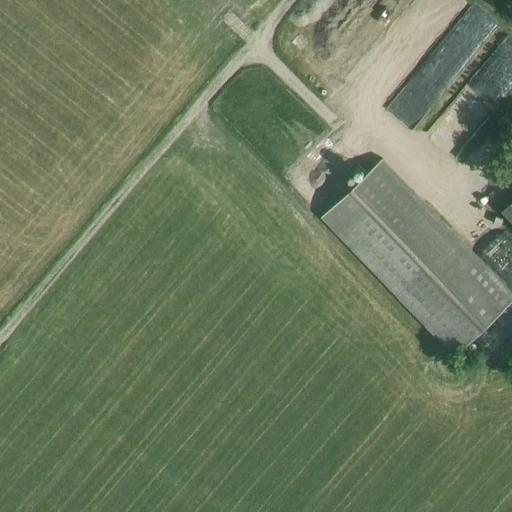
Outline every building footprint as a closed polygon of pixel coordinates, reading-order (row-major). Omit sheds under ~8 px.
[(422,109),(497,14),(479,0),(476,0),(402,94),(422,109)] [(505,92),(511,82),(511,23),(477,71),(505,92)] [(436,114),(460,137),(500,95),(475,72),(436,114)] [(455,356),(511,300),(511,292),(382,157),(321,216),(455,356)] [(511,199),(502,209),(511,219),(511,199)]
